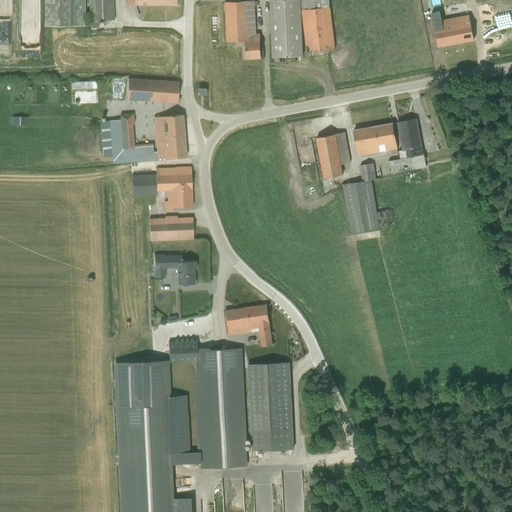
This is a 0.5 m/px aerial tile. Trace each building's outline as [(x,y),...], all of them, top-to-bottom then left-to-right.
[(43,0),(44,25),(83,25),(82,0),(43,0)] [(88,0),(90,21),(114,20),(112,0),(88,0)] [(244,58),(261,58),(260,33),(256,33),(255,6),(258,5),(258,1),(255,1),(255,0),(223,2),(224,42),(243,41),(244,58)] [(307,52),(336,48),(331,8),(330,0),(270,0),(273,57),(303,55),(302,9),(307,52)] [(423,0),(425,8),(439,6),(437,0),(423,0)] [(439,47),(474,40),(468,14),(434,20),(439,47)] [(126,99),(176,103),(178,82),(127,78),(126,99)] [(70,88),(95,89),(95,79),(70,79),(70,88)] [(200,85),(191,85),(191,94),(199,94),(200,85)] [(129,161),(153,159),(151,144),(133,145),(131,128),(134,128),(132,113),(119,114),(120,119),(99,122),(102,158),(113,157),(114,162),(129,161)] [(157,159),(185,156),(182,115),(153,117),(157,159)] [(400,159),(423,154),(416,119),(398,121),(402,149),(399,151),(400,159)] [(398,148),(393,123),(353,130),(358,156),(398,148)] [(351,162),(344,132),(317,138),(324,178),(343,174),(341,164),(351,162)] [(425,167),(423,154),(400,159),(388,161),(391,173),(425,167)] [(351,234),(380,230),(372,180),(382,178),(380,168),(375,169),(374,163),(360,165),(362,181),(343,185),(351,234)] [(171,207),(191,206),(190,167),(155,168),(156,174),(131,175),(132,195),(156,195),(156,191),(166,190),(166,201),(164,201),(164,210),(172,210),(171,207)] [(417,181),(428,179),(427,171),(416,173),(417,181)] [(124,203),(124,213),(137,213),(136,203),(124,203)] [(164,218),(148,218),(149,240),(192,239),(192,218),(176,217),(176,215),(164,216),(164,218)] [(176,283),(193,283),(193,273),(193,269),(195,269),(195,260),(181,260),(181,255),(163,255),(163,267),(176,267),(176,283)] [(262,345),(273,344),(267,304),(224,310),(227,335),(260,331),(262,345)] [(195,340),(167,341),(168,363),(196,362),(200,452),(171,454),(172,465),(201,463),(201,469),(247,466),(241,348),(210,349),(210,347),(196,348),(195,340)] [(167,359),(113,363),(119,511),(174,511),(172,465),(171,454),(167,359)] [(290,362),(248,364),(252,450),(294,448),(290,362)]
